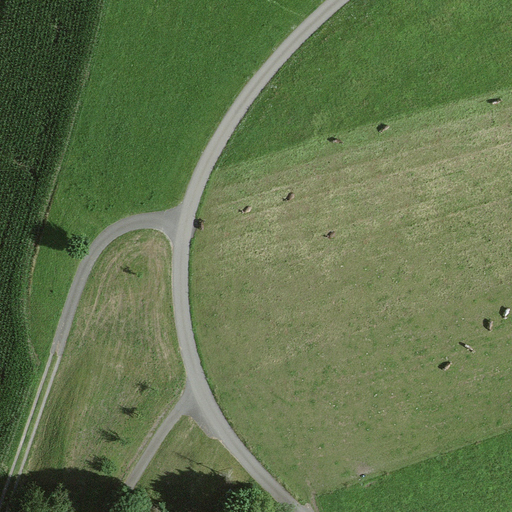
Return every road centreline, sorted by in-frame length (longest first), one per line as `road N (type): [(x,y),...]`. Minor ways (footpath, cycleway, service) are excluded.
road 1 (residential): [(345,0),(240,112),(204,173),(186,226),(180,287),(199,389),(237,454),(295,511)]
road 2 (track): [(310,511),(318,488),(333,480),(511,421)]
road 3 (track): [(2,511),(56,353)]
